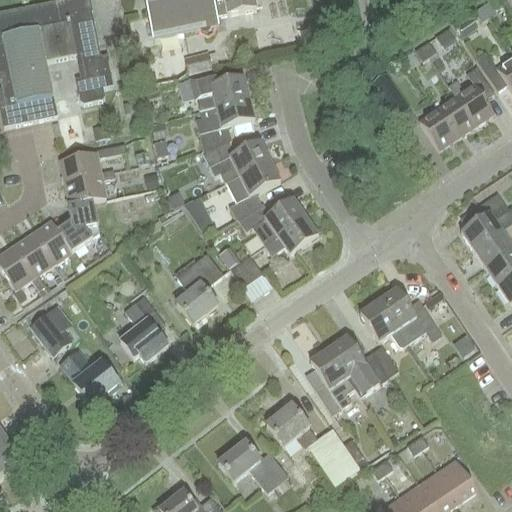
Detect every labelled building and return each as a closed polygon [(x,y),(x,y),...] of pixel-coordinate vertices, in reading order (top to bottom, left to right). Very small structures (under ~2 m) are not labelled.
[(77,69),(101,64),(87,0),(86,0),(0,17),(0,88),(1,94),(0,93),(0,117),(3,133),(57,121),(46,67),(73,61),(76,61),(77,69)] [(143,0),(152,46),(219,33),(217,21),(227,19),(227,20),(256,14),(252,0),(143,0)] [(488,22),(495,18),(488,7),(481,11),(488,22)] [(481,27),(488,22),(481,11),(474,16),(481,27)] [(477,30),(471,21),(457,30),(463,39),(477,30)] [(422,51),(429,62),(436,57),(428,47),(422,51)] [(422,67),(429,62),(422,51),(415,56),(422,67)] [(208,57),(207,56),(186,61),(189,77),(211,72),(208,57)] [(208,57),(211,72),(219,70),(215,56),(208,57)] [(511,64),(497,74),(485,56),(475,63),(497,97),(507,90),(511,97),(511,64)] [(101,64),(77,69),(80,83),(75,84),(80,107),(84,109),(102,106),(104,102),(102,94),(113,91),(108,66),(104,67),(101,65),(101,64)] [(452,96),(475,131),(494,118),(485,105),(494,99),(477,72),(466,79),(474,90),(464,97),(456,85),(448,90),(452,96)] [(199,116),(249,104),(244,82),(217,89),(214,77),(189,83),(195,104),(197,104),(199,116)] [(388,78),(371,89),(393,123),(410,111),(388,78)] [(457,143),(475,131),(452,96),(444,101),(448,107),(438,114),(457,143)] [(203,156),(230,146),(232,146),(228,132),(255,125),(249,104),(199,116),(201,124),(196,125),(199,139),(203,155),(203,156)] [(439,156),(457,143),(438,114),(419,127),(439,156)] [(109,141),(106,128),(91,131),(93,144),(109,141)] [(165,140),(162,128),(149,130),(152,143),(165,140)] [(226,189),(270,166),(260,146),(236,159),(230,146),(203,156),(215,182),(220,178),(226,189)] [(101,182),(100,178),(97,164),(126,158),(124,150),(95,156),(96,158),(59,166),(64,189),(101,182)] [(237,224),(262,210),(256,198),(280,186),(270,166),(226,189),(236,208),(230,211),(237,224)] [(69,210),(92,206),(106,204),(102,186),(115,183),(113,175),(100,178),(101,182),(64,189),(69,210)] [(473,256),(511,230),(510,228),(511,226),(511,212),(511,211),(507,213),(498,198),(477,212),(483,222),(461,238),(473,256)] [(198,237),(213,229),(199,199),(184,206),(198,237)] [(265,250),(306,222),(293,204),(271,219),(263,209),(262,210),(237,224),(227,229),(221,232),(226,242),(235,238),(237,242),(246,237),(253,233),(265,250)] [(73,258),(74,256),(99,240),(92,206),(69,210),(67,211),(70,227),(57,236),(73,258)] [(306,222),(265,250),(269,257),(281,249),(290,260),(318,240),(306,222)] [(73,258),(57,236),(51,227),(32,240),(53,271),(67,261),(75,272),(81,267),(74,256),(73,258)] [(485,274),(511,255),(511,230),(473,256),(485,274)] [(38,281),(53,271),(32,240),(13,252),(35,283),(31,285),(39,296),(45,291),(38,281)] [(20,293),(31,285),(35,283),(13,252),(0,260),(0,274),(15,296),(12,298),(20,309),(27,304),(20,293)] [(497,292),(511,281),(511,255),(485,274),(497,292)] [(207,259),(196,268),(177,283),(189,299),(176,309),(193,331),(217,312),(204,295),(223,281),(207,259)] [(242,293),(263,279),(250,261),(230,275),(242,293)] [(511,281),(497,292),(509,310),(511,308),(511,281)] [(378,306),(407,350),(425,338),(432,347),(442,340),(422,310),(412,317),(397,294),(378,306)] [(137,333),(124,343),(119,347),(133,365),(138,361),(145,369),(168,351),(157,338),(165,331),(153,315),(143,303),(124,316),(137,333)] [(406,351),(407,350),(378,306),(360,319),(379,348),(393,339),(401,351),(406,351)] [(64,337),(73,329),(57,310),(28,333),(52,362),(72,346),(64,337)] [(389,384),(372,358),(362,365),(347,342),(328,354),(354,395),(360,403),(389,384)] [(372,358),(389,384),(388,383),(398,376),(382,351),(372,358)] [(346,400),(354,395),(328,354),(310,367),(325,389),(315,396),(332,421),(351,408),(346,400)] [(101,367),(93,373),(79,355),(60,371),(74,389),(73,389),(90,411),(118,390),(101,367)] [(317,445),(308,434),(309,433),(291,411),(266,431),(283,453),(296,443),(305,455),(309,452),(336,491),(359,475),(331,434),(317,445)] [(414,445),(421,455),(429,450),(422,439),(414,445)] [(360,475),(370,468),(354,443),(343,450),(360,475)] [(6,445),(0,449),(0,480),(20,466),(6,445)] [(413,460),(421,455),(414,445),(406,450),(413,460)] [(282,475),(269,459),(259,467),(245,448),(218,469),(233,488),(249,476),(261,491),(266,499),(273,494),(279,500),(291,490),(286,484),(288,483),(282,475)] [(378,469),(385,479),(393,474),(387,464),(378,469)] [(436,479),(457,510),(476,497),(455,466),(436,479)] [(378,484),(385,479),(378,469),(372,474),(378,484)] [(433,511),(453,511),(457,510),(436,479),(419,491),(433,511)] [(407,511),(433,511),(419,491),(401,503),(407,511)] [(193,502),(189,505),(182,497),(169,507),(167,504),(156,511),(219,511),(212,502),(200,511),(193,502)] [(407,511),(401,503),(386,511),(407,511)]
